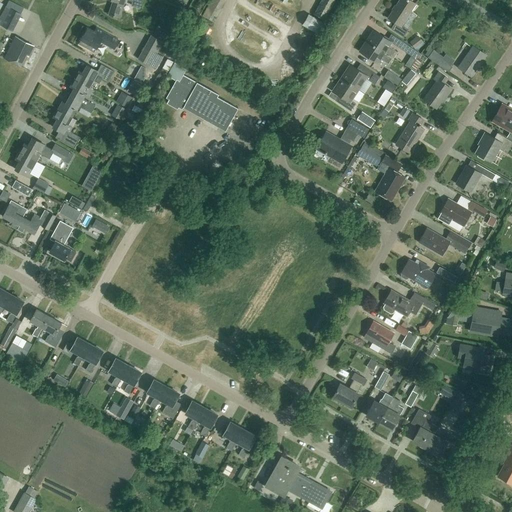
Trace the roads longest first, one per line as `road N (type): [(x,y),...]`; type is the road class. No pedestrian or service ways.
road 1 (residential): [(284,424),(0,267)]
road 2 (residential): [(394,234),(287,172),(279,156),(372,0)]
road 3 (residential): [(284,424),(394,234)]
road 4 (residential): [(394,234),(511,50)]
road 5 (residential): [(439,511),(284,424)]
road 6 (residential): [(0,143),(76,0)]
road 7 (residential): [(440,511),(511,382)]
